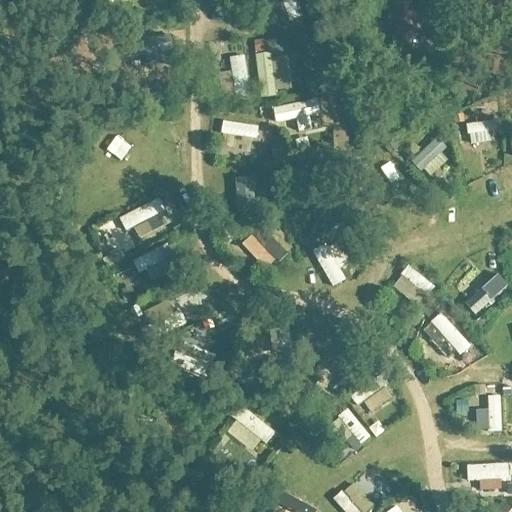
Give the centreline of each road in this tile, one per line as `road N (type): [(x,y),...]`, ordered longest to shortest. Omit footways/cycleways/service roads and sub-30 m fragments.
road 1 (track): [(457,511),(443,450),(375,298),(294,312),(216,272),(203,233),(190,0)]
road 2 (track): [(375,298),(381,237),(317,52),(291,33),(190,30)]
